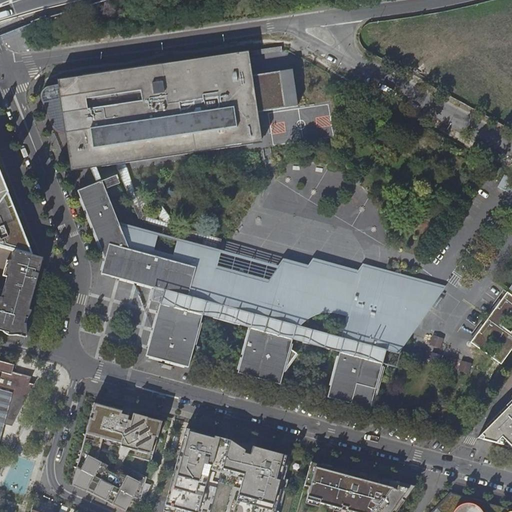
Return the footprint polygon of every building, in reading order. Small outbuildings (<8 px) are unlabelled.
[(511,6),(455,14),(456,27),(462,26),(464,38),(511,32),(511,6)] [(450,15),(425,18),(426,30),(451,27),(450,15)] [(417,19),(380,24),(383,48),(420,44),(417,19)] [(416,48),(405,58),(415,69),(426,59),(416,48)] [(40,96),(40,97),(48,116),(52,127),(58,128),(63,133),(70,134),(72,147),(72,171),(114,165),(108,149),(121,147),(123,164),(251,146),(248,116),(297,109),(292,72),(244,79),(241,57),(65,82),(66,85),(48,87),(47,87),(46,88),(45,88),(43,90),(41,92),(40,96)] [(511,94),(465,58),(450,78),(504,120),(510,113),(511,114),(511,94)] [(426,76),(430,81),(438,73),(443,78),(452,70),(444,60),(426,76)] [(104,261),(101,274),(165,290),(179,294),(176,305),(162,301),(149,347),(191,358),(204,315),(251,328),(240,372),(262,378),(265,370),(283,375),(283,373),(297,353),(291,349),(294,339),(340,352),(334,373),(331,387),(336,389),(351,392),(348,401),(370,408),(387,349),(409,323),(414,317),(419,317),(420,317),(420,316),(421,316),(422,316),(422,315),(423,315),(423,314),(424,314),(424,313),(424,312),(424,304),(432,305),(447,286),(371,265),(368,273),(338,265),(330,275),(291,265),(275,287),(262,283),(260,283),(251,294),(219,271),(201,258),(203,248),(186,244),(181,264),(177,262),(175,262),(176,259),(169,257),(162,255),(161,258),(159,258),(165,238),(149,234),(134,252),(128,251),(104,190),(118,185),(115,175),(77,190),(104,261)] [(511,178),(504,175),(497,188),(511,196),(511,178)] [(0,246),(12,250),(30,255),(0,176),(0,246)] [(182,242),(177,262),(181,264),(186,244),(182,242)] [(224,253),(203,248),(201,258),(219,271),(224,253)] [(35,278),(41,258),(30,255),(12,250),(9,260),(5,259),(0,274),(4,276),(0,291),(0,331),(19,337),(22,324),(26,311),(29,299),(32,289),(35,278)] [(481,351),(491,337),(502,345),(492,359),(500,364),(511,347),(511,297),(506,293),(470,343),(481,351)] [(414,324),(409,323),(387,349),(395,352),(414,324)] [(422,334),(420,343),(430,346),(432,336),(422,334)] [(430,345),(440,349),(444,339),(434,335),(430,345)] [(440,366),(443,356),(432,353),(429,363),(440,366)] [(444,367),(445,368),(455,370),(458,360),(447,357),(445,363),(444,367)] [(470,374),(472,364),(461,361),(458,371),(470,374)] [(0,433),(3,423),(12,426),(33,385),(28,383),(10,379),(12,372),(13,366),(0,362),(0,433)] [(265,370),(262,378),(281,383),(283,375),(265,370)] [(30,377),(12,372),(10,379),(28,383),(31,378),(30,377)] [(336,389),(329,396),(348,401),(351,392),(336,389)] [(126,409),(93,401),(84,433),(120,443),(120,445),(150,453),(155,434),(157,435),(162,419),(126,409)] [(511,403),(482,433),(485,436),(499,439),(504,435),(507,438),(507,439),(511,444),(511,403)] [(164,510),(169,511),(279,511),(288,480),(280,478),(286,457),(252,447),(250,456),(241,454),(242,451),(229,441),(186,430),(164,510)] [(82,451),(72,485),(86,492),(93,495),(125,511),(140,482),(118,470),(116,473),(105,467),(107,465),(82,451)] [(393,511),(410,490),(311,463),(297,511),(393,511)] [(511,511),(511,509),(452,493),(433,511),(511,511)]
